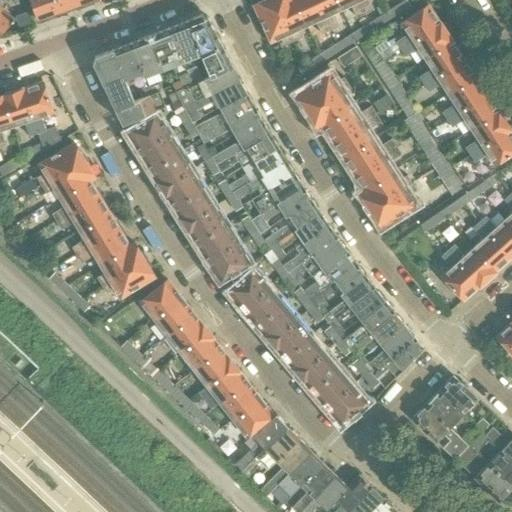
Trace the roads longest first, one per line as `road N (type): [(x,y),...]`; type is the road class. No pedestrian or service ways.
road 1 (residential): [(358,444),(329,436),(191,274),(63,43)]
road 2 (residential): [(451,344),(330,195),(221,0)]
road 3 (residential): [(358,444),(451,344)]
